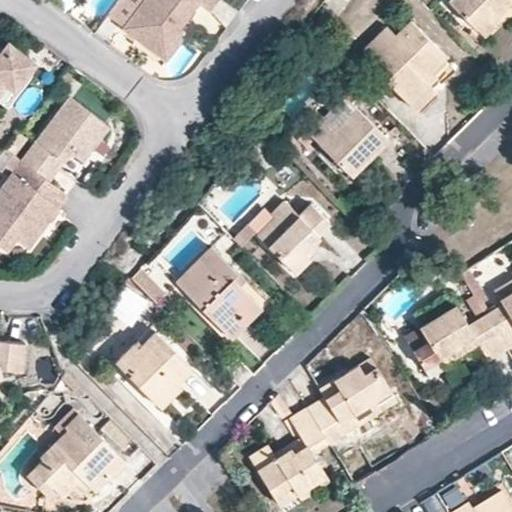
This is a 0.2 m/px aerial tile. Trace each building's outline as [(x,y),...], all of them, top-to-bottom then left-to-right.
[(122,28),(142,0),(117,0),(106,15),(122,28)] [(142,0),(122,28),(166,60),(180,40),(179,29),(198,2),(199,1),(198,0),(142,0)] [(209,10),(216,0),(199,0),(199,1),(198,2),(209,10)] [(511,0),(447,0),(448,0),(475,29),(492,12),(496,16),(498,15),(498,14),(510,2),(511,4),(511,0)] [(496,16),(492,12),(475,29),(484,37),(502,19),(498,15),(496,16)] [(444,55),(410,19),(394,34),(386,24),(361,49),(378,65),(381,62),(390,72),(383,78),(402,97),(429,69),(444,55)] [(37,61),(7,38),(1,46),(0,47),(0,81),(7,86),(14,92),(37,61)] [(390,72),(381,62),(378,65),(374,69),(383,78),(390,72)] [(436,90),(429,84),(437,76),(429,69),(402,97),(416,111),(436,90)] [(356,96),(349,89),(323,115),(335,127),(355,106),(350,102),(356,96)] [(109,125),(69,95),(21,159),(49,181),(71,153),(83,161),(109,125)] [(389,139),(355,106),(335,127),(323,115),(299,141),(306,148),(305,149),(309,153),(314,149),(309,144),(314,139),(352,176),(389,139)] [(67,194),(49,181),(21,159),(7,177),(14,183),(0,200),(0,245),(7,250),(16,239),(28,247),(67,194)] [(0,200),(14,183),(7,177),(0,185),(0,200)] [(329,222),(310,202),(299,214),(283,199),(270,213),(273,217),(256,234),(294,272),(310,256),(305,251),(319,236),(317,234),(329,222)] [(210,245),(225,231),(196,203),(183,218),(210,245)] [(254,231),(246,223),(233,237),(241,246),(254,231)] [(237,272),(210,246),(176,282),(231,337),(262,305),(233,277),(237,272)] [(166,292),(140,267),(130,277),(156,302),(166,292)] [(475,280),(467,267),(460,272),(477,301),(484,296),(475,281),(475,280)] [(511,276),(493,289),(498,297),(500,300),(501,302),(485,313),(507,349),(509,347),(511,345),(511,276)] [(122,282),(105,308),(130,323),(146,297),(122,282)] [(500,300),(483,310),(485,313),(501,302),(500,300)] [(485,313),(483,310),(465,321),(455,303),(403,334),(423,366),(438,356),(451,348),(453,351),(458,348),(461,352),(477,342),(489,360),(507,349),(485,313)] [(191,368),(153,328),(140,341),(136,345),(132,341),(114,361),(160,406),(181,385),(177,382),(191,368)] [(26,338),(0,334),(0,362),(21,366),(26,338)] [(438,356),(442,364),(461,352),(458,348),(453,351),(451,348),(438,356)] [(329,442),(346,432),(340,422),(368,405),(370,409),(378,404),(375,400),(391,390),(369,355),(318,387),(323,395),(306,405),(329,442)] [(438,356),(423,366),(429,376),(444,366),(442,364),(438,356)] [(85,391),(66,372),(61,378),(79,397),(85,391)] [(370,409),(368,405),(340,422),(346,432),(397,399),(391,390),(375,400),(378,404),(370,409)] [(290,412),(277,393),(269,400),(282,418),(290,412)] [(306,440),(291,449),(289,446),(275,455),(273,452),(270,447),(250,459),(279,507),(344,467),(329,442),(306,405),(290,415),(306,440)] [(126,460),(73,407),(54,427),(61,434),(39,456),(42,458),(26,474),(45,494),(52,486),(63,497),(67,493),(81,478),(89,486),(100,475),(106,480),(126,460)] [(287,443),(273,452),(275,455),(289,446),(287,443)] [(106,480),(100,475),(89,486),(95,492),(106,480)] [(89,486),(81,478),(67,493),(74,500),(89,486)] [(511,511),(511,506),(500,489),(472,507),(468,500),(448,511),(511,511)]
